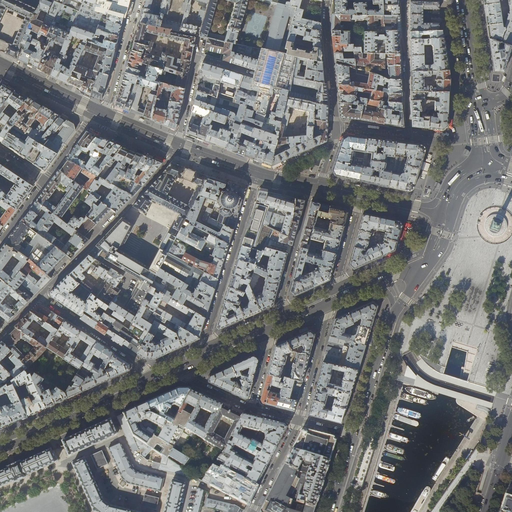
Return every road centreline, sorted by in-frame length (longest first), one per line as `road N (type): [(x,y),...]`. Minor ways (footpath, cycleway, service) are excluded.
road 1 (residential): [(403,0),(407,135),(335,125)]
road 2 (residential): [(179,143),(39,295)]
road 3 (residential): [(258,171),(202,358)]
road 4 (secondary): [(423,267),(390,318),(356,435)]
road 5 (primary): [(0,448),(159,377)]
road 6 (residential): [(159,377),(39,295)]
road 7 (residential): [(284,322),(280,301),(315,184)]
road 8 (residential): [(335,125),(327,0)]
road 9 (residential): [(298,420),(331,301)]
